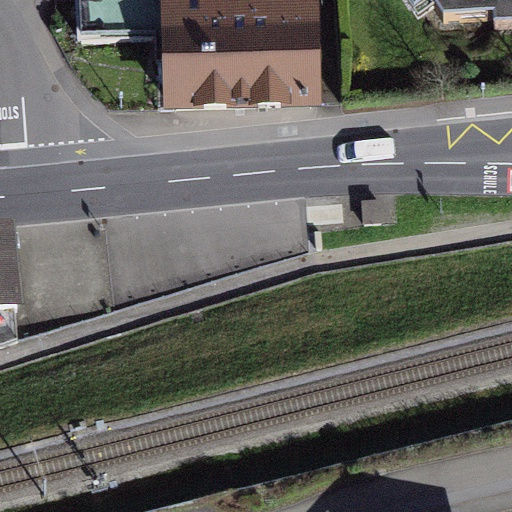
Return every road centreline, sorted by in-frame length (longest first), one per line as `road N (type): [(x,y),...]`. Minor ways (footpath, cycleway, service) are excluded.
road 1 (tertiary): [(471,160),(31,193)]
road 2 (residential): [(6,31),(17,59),(31,193)]
road 3 (residential): [(364,511),(511,477)]
